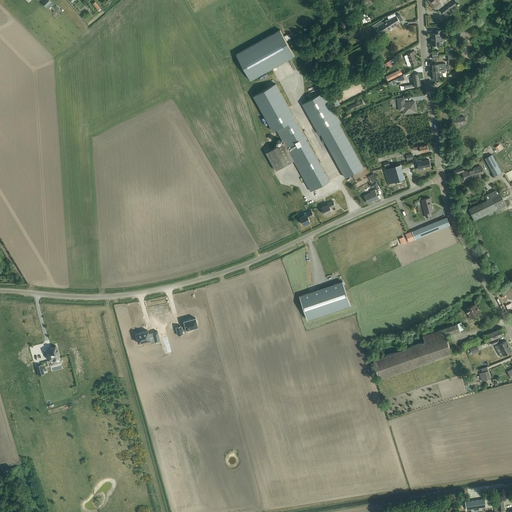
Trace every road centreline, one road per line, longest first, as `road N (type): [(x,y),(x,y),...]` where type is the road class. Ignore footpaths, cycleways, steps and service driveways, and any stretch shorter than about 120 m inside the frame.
road 1 (unclassified): [(274,251),(123,294),(0,290)]
road 2 (residential): [(274,251),(441,178)]
road 3 (unclassified): [(441,178),(420,0)]
road 4 (residential): [(511,332),(460,234),(441,178)]
